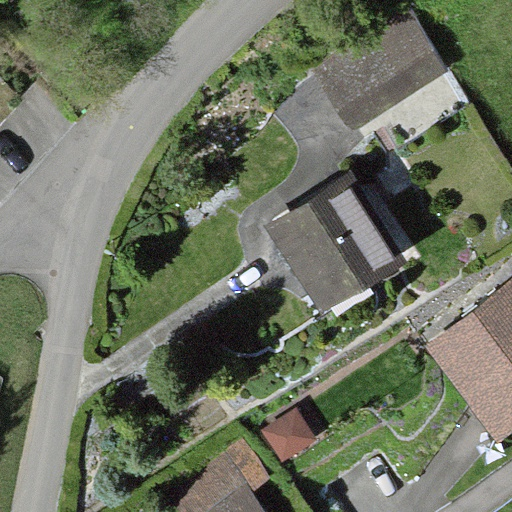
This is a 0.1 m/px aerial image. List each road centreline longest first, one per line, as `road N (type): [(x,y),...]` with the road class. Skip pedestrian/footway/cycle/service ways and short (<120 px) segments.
road 1 (residential): [(31,511),(75,291),(116,153)]
road 2 (residential): [(116,153),(214,34)]
road 3 (residential): [(0,246),(116,153)]
